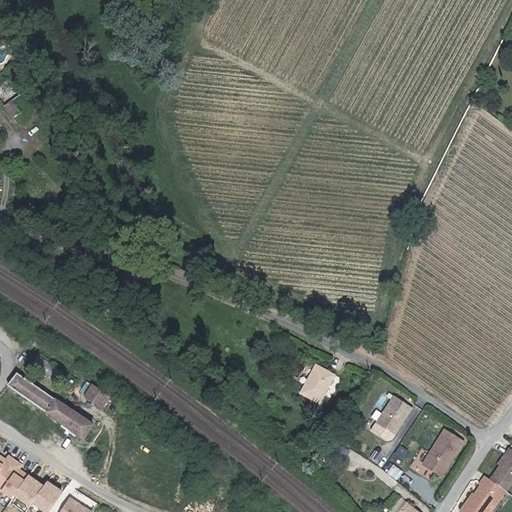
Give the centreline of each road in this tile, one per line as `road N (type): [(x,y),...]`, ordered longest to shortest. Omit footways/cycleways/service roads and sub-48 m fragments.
road 1 (unclassified): [(0,220),(323,333),(387,363),(491,435)]
road 2 (unclassified): [(142,511),(101,497),(0,423)]
